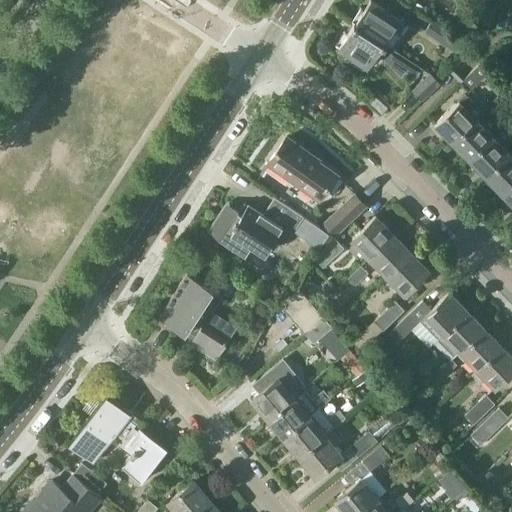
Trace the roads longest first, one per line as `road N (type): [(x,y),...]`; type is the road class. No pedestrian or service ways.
road 1 (residential): [(261,60),(350,122),(511,287)]
road 2 (residential): [(97,318),(261,60)]
road 3 (residential): [(280,511),(97,318)]
road 4 (residential): [(0,439),(97,318)]
